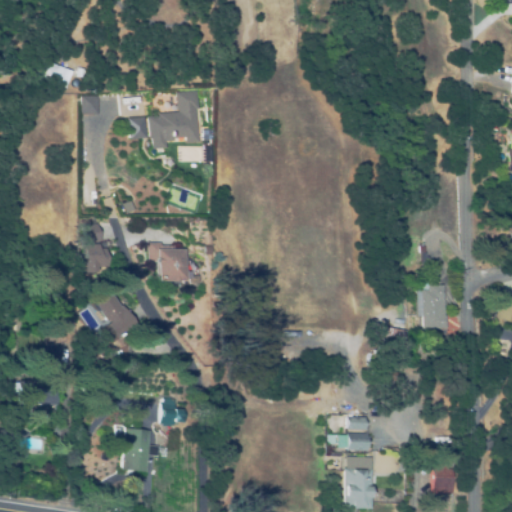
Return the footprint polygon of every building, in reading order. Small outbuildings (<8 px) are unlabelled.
[(63,87),(33,74),(40,59),(70,72),(63,87)] [(196,90),(198,108),(194,109),(197,141),(168,144),(168,141),(162,141),(163,148),(148,149),(147,138),(146,138),(144,117),(156,115),(156,114),(176,112),(174,92),(196,90)] [(78,95),(96,96),(96,114),(78,114),(78,95)] [(124,118),(140,116),(143,136),(126,138),(124,118)] [(209,128),(210,137),(201,138),(201,128),(209,128)] [(511,172),(500,171),(503,153),(502,153),(505,133),(511,133),(511,172)] [(210,144),(209,163),(201,162),(201,144),(210,144)] [(81,226),(96,223),(99,240),(84,243),(81,226)] [(154,281),(154,261),(146,261),(146,242),(156,242),(156,250),(183,249),(183,281),(154,281)] [(98,244),(98,250),(105,249),(105,259),(98,259),(99,271),(82,271),(82,244),(98,244)] [(420,327),(421,316),(415,316),(416,289),(421,289),(421,279),(431,279),(430,284),(445,285),(444,302),(443,315),(445,315),(445,328),(420,327)] [(114,338),(92,303),(109,292),(131,327),(114,338)] [(511,324),(500,320),(498,326),(491,324),(493,318),(492,318),(499,298),(511,302),(511,324)] [(387,336),(387,329),(409,330),(409,338),(405,338),(387,337),(387,336)] [(47,370),(48,343),(61,344),(61,347),(63,347),(62,363),(57,363),(57,371),(47,370)] [(402,371),(401,382),(391,381),(390,383),(379,382),(380,369),(402,371)] [(55,405),(29,405),(29,407),(19,407),(19,402),(15,402),(15,381),(55,381),(55,405)] [(158,422),(160,402),(163,403),(163,398),(165,398),(166,393),(175,394),(174,404),(177,404),(175,424),(158,422)] [(364,417),(363,430),(344,430),(344,416),(364,417)] [(121,444),(122,428),(148,431),(146,444),(146,445),(164,447),(163,457),(145,455),(143,472),(118,469),(121,444)] [(344,433),(365,434),(365,436),(367,437),(367,447),(365,447),(364,451),(343,450),(343,448),(334,448),(334,435),(344,435),(344,433)] [(8,445),(8,441),(14,442),(14,445),(13,450),(24,451),(23,457),(6,455),(8,445)] [(443,445),(456,446),(456,458),(443,458),(443,445)] [(452,493),(431,493),(431,464),(452,464),(452,493)] [(369,469),(368,509),(340,508),(341,468),(369,469)] [(264,511),(237,511),(239,499),(266,502),(264,511)]
